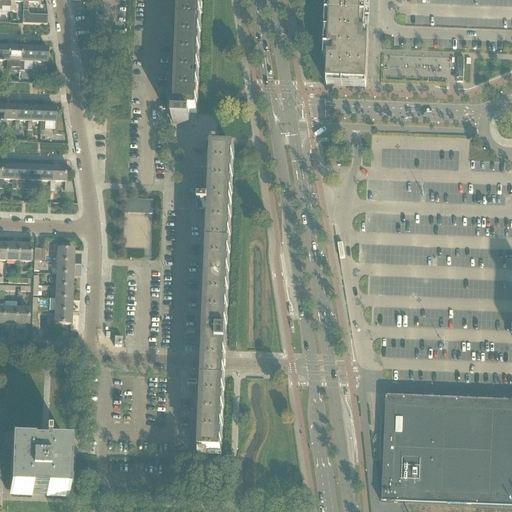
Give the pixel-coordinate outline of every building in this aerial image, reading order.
[(0,0),(0,11),(1,12),(2,8),(10,9),(10,3),(12,3),(12,0),(0,0)] [(10,9),(10,12),(12,12),(14,12),(15,3),(23,3),(25,3),(24,0),(12,0),(12,3),(10,3),(10,9)] [(23,13),(22,25),(25,25),(46,26),(46,25),(46,18),(46,17),(30,17),(27,13),(27,3),(38,4),(37,0),(24,0),(25,3),(23,3),(23,13)] [(174,0),(169,113),(174,114),(173,125),(190,125),(190,114),(197,115),(201,0),(174,0)] [(325,0),(324,49),(324,59),(327,59),(326,83),(327,83),(327,87),(366,89),(368,41),(369,0),(325,0)] [(0,61),(6,62),(8,62),(9,49),(0,48),(0,61)] [(6,71),(6,75),(10,75),(11,71),(11,69),(19,69),(19,68),(19,62),(21,62),(22,49),(9,49),(8,62),(6,62),(6,68),(6,71)] [(19,69),(19,72),(21,72),(23,72),(23,68),(24,62),(32,63),(34,63),(34,50),(22,49),(21,62),(19,62),(19,68),(19,69)] [(32,68),(32,72),(33,72),(36,72),(36,68),(36,63),(47,63),(47,50),(34,50),(34,63),(32,63),(32,68)] [(2,121),(1,130),(2,130),(3,130),(6,130),(6,121),(14,121),(16,122),(17,108),(4,108),(4,121),(2,121)] [(14,121),(14,131),(16,131),(19,131),(19,122),(27,122),(29,122),(30,109),(17,108),(16,122),(14,121)] [(27,122),(27,131),(29,131),(31,132),(32,122),(40,123),(42,123),(42,109),(30,109),(29,122),(27,122)] [(40,123),(40,132),(41,132),(44,132),(44,123),(55,123),(55,110),(42,109),(42,123),(40,123)] [(189,382),(189,386),(197,386),(194,461),(193,469),(197,469),(197,464),(197,461),(206,461),(206,455),(221,455),(224,382),(225,364),(225,348),(226,348),(227,335),(226,335),(232,174),(233,151),(220,151),(218,151),(218,144),(210,144),(211,136),(207,136),(206,150),(204,205),(200,205),(199,210),(200,210),(204,210),(199,335),(202,335),(201,347),(203,350),(203,363),(202,382),(189,382)] [(0,180),(0,189),(0,190),(3,190),(3,181),(12,181),(14,181),(14,167),(1,167),(1,181),(0,180)] [(12,181),(11,190),(13,190),(16,190),(16,181),(24,181),(26,182),(27,168),(14,167),(14,181),(12,181)] [(24,181),(24,191),(26,191),(28,191),(29,182),(37,182),(39,182),(39,168),(27,168),(26,182),(24,181)] [(37,182),(37,191),(39,191),(41,191),(41,182),(50,182),(52,183),(52,169),(39,168),(39,182),(37,182)] [(50,182),(49,192),(51,192),(54,192),(54,183),(65,183),(65,169),(52,169),(52,183),(50,182)] [(124,213),(152,214),(152,202),(125,201),(124,213)] [(136,244),(149,244),(149,224),(142,224),(142,220),(136,220),(136,228),(141,228),(141,237),(136,237),(136,244)] [(6,263),(19,263),(19,246),(19,247),(7,247),(7,246),(6,263)] [(19,246),(19,263),(19,262),(31,263),(32,247),(31,247),(20,247),(20,246),(19,246)] [(35,250),(34,262),(39,262),(41,262),(45,263),(45,260),(45,250),(42,250),(40,250),(35,250)] [(57,251),(57,263),(73,264),(72,263),(73,252),(73,251),(57,251)] [(56,263),(55,275),(72,276),(72,264),(73,264),(57,263),(56,263)] [(55,275),(55,288),(72,288),(71,288),(72,276),(55,275)] [(55,288),(54,300),(71,301),(71,300),(71,289),(72,289),(72,288),(55,288)] [(49,300),(49,312),(54,312),(55,312),(71,313),(70,313),(71,301),(54,300),(49,300)] [(16,326),(17,310),(5,309),(4,326),(4,325),(16,325),(16,326)] [(17,310),(16,326),(16,325),(28,326),(28,327),(29,327),(29,311),(17,310)] [(71,313),(55,312),(54,325),(70,325),(69,325),(70,313),(71,313)] [(114,347),(122,347),(122,339),(114,338),(114,347)] [(381,502),(381,503),(405,504),(408,511),(511,511),(511,403),(387,398),(383,502),(381,502)] [(45,440),(45,442),(45,443),(32,442),(32,448),(14,447),(14,448),(12,495),(12,496),(31,496),(32,493),(47,494),(46,497),(66,498),(66,497),(65,497),(67,450),(68,450),(68,449),(49,448),(49,446),(50,440),(45,440)]
